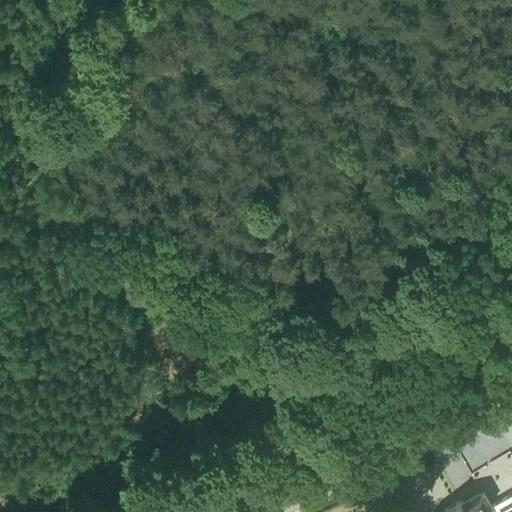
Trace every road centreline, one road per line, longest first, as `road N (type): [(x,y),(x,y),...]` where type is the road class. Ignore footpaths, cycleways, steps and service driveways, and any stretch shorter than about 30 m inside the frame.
road 1 (track): [(389,461),(401,381),(390,310),(396,213),(466,113),(511,13)]
road 2 (unclassified): [(274,511),(389,461),(511,383)]
